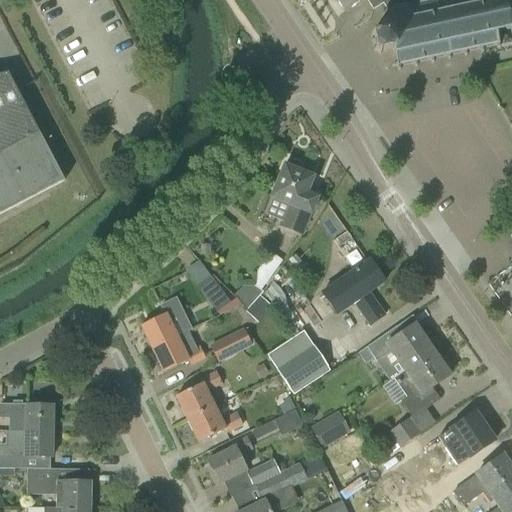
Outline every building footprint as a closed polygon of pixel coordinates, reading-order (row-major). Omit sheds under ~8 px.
[(417,2),(420,1),(419,0),(336,0),(345,13),(365,1),(372,11),(382,5),(384,9),(387,8),(388,12),(402,9),(401,5),(404,5),(404,9),(418,6),(417,2)] [(387,8),(384,9),(385,14),(381,14),(383,25),(380,29),(381,33),(376,34),(375,32),(373,33),(374,35),(373,35),(374,36),(371,37),(371,39),(374,39),(377,50),(374,51),(374,53),(377,53),(378,56),(393,53),(396,65),(392,66),(392,67),(395,67),(397,68),(398,72),(401,71),(400,68),(414,65),(415,68),(417,68),(416,64),(430,61),(431,65),(434,64),(433,61),(447,58),(447,61),(450,61),(449,57),(464,54),(464,58),(467,58),(466,54),(481,50),(482,54),(484,54),(483,50),(497,47),(498,51),(500,50),(500,48),(511,45),(511,37),(511,35),(511,34),(511,33),(511,31),(511,29),(511,1),(506,0),(434,0),(435,3),(421,5),(420,1),(417,2),(418,6),(404,9),(404,5),(401,5),(402,9),(388,12),(387,8)] [(0,215),(63,182),(7,74),(6,74),(6,75),(5,75),(0,75),(0,215)] [(297,171),(298,163),(289,160),(284,166),(283,166),(270,199),(286,206),(277,228),(302,238),(311,216),(310,215),(317,198),(306,194),(313,178),(297,171)] [(352,271),(368,261),(349,231),(333,241),(352,271)] [(259,292),(281,262),(270,254),(256,273),(255,286),(253,288),(259,292)] [(385,317),(369,294),(384,283),(369,261),(341,280),(342,282),(330,290),(342,307),(350,302),(368,328),(385,317)] [(255,301),(242,288),(234,296),(247,310),(255,301)] [(230,304),(222,294),(209,304),(216,314),(230,304)] [(152,350),(177,338),(169,321),(182,315),(176,303),(162,310),(165,315),(140,327),(152,350)] [(409,378),(437,359),(429,346),(431,342),(426,336),(422,336),(417,330),(405,338),(397,327),(357,355),(365,365),(373,359),(376,363),(392,352),(406,373),(409,378)] [(217,364),(251,347),(242,330),(208,347),(217,364)] [(324,372),(300,335),(266,357),(290,394),(324,372)] [(177,338),(152,350),(163,373),(187,362),(190,367),(204,360),(198,348),(185,355),(177,338)] [(400,403),(412,420),(439,401),(431,389),(450,377),(446,371),(448,367),(443,359),(438,360),(437,359),(409,378),(406,373),(397,379),(400,384),(397,386),(406,399),(400,403)] [(187,421),(214,407),(207,393),(221,385),(215,374),(198,382),(200,386),(175,398),(187,421)] [(9,432),(53,433),(53,406),(0,405),(0,419),(10,419),(9,432)] [(214,407),(187,421),(198,443),(222,431),(224,435),(241,426),(235,414),(221,421),(214,407)] [(262,443),(302,423),(296,411),(256,431),(262,443)] [(457,468),(495,442),(475,412),(437,439),(457,468)] [(322,450),(350,434),(337,413),(310,429),(322,450)] [(419,435),(408,419),(387,434),(398,450),(419,435)] [(323,452),(340,479),(374,458),(357,431),(323,452)] [(0,458),(52,460),(53,433),(9,432),(9,448),(0,448),(0,458)] [(218,485),(246,471),(240,458),(252,451),(245,439),(231,446),(232,450),(207,462),(218,485)] [(330,506),(340,501),(318,455),(279,474),(279,475),(254,487),(264,504),(247,511),(279,511),(297,503),(290,489),(316,477),(330,506)] [(493,500),(511,485),(511,467),(503,455),(475,475),(476,476),(452,493),(462,508),(481,494),(488,504),(493,500)] [(420,457),(396,477),(404,486),(428,466),(420,457)] [(279,475),(279,474),(272,461),(246,474),(252,487),(254,486),(254,487),(279,475)] [(410,494),(436,474),(430,467),(405,487),(410,494)] [(63,509),(91,509),(91,483),(88,483),(88,471),(26,470),(26,496),(64,496),(63,509)] [(510,511),(511,485),(493,500),(498,507),(491,511),(510,511)] [(356,507),(359,511),(405,511),(406,511),(390,486),(356,507)] [(345,511),(340,501),(330,506),(330,507),(319,511),(345,511)]
